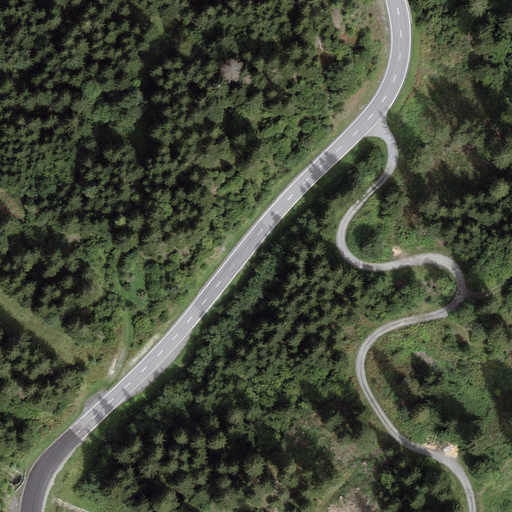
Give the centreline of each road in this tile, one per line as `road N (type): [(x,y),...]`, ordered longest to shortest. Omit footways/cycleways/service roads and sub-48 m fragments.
road 1 (secondary): [(395,0),(399,61),(384,99),(158,355),(54,457),(30,511)]
road 2 (track): [(472,511),(453,466),(398,437),(360,373),(362,351),(377,333),(453,308),(462,290),(455,269),(440,260),(374,268),(347,257),(343,224),(392,160),(390,143),(368,119)]
